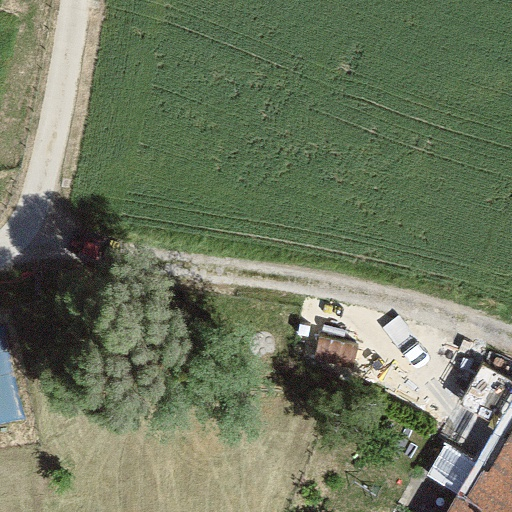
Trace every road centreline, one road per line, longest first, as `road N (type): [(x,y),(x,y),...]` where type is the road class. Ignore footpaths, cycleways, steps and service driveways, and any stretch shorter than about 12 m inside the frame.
road 1 (residential): [(511,362),(329,299),(82,263),(14,230)]
road 2 (track): [(68,0),(38,164),(14,230),(0,244)]
